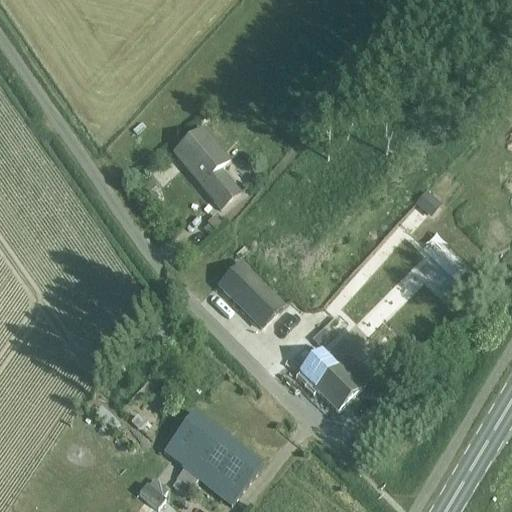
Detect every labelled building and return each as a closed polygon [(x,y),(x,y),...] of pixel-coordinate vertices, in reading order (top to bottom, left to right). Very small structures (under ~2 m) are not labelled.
[(174,158),(200,190),(221,214),(240,198),(220,174),(229,166),(203,134),(174,158)] [(284,310),(241,268),(219,290),(261,332),(284,310)] [(336,360),(346,350),(322,326),(312,336),(336,360)] [(328,360),(305,337),(298,330),(283,345),(290,352),(289,353),(312,376),(328,360)] [(339,371),(316,394),(338,417),(370,385),(351,366),(343,374),(339,371)] [(265,471),(215,433),(194,417),(164,456),(184,472),(176,483),(177,484),(172,490),(185,500),(190,494),(213,511),(232,511),(235,510),(265,471)] [(158,511),(165,504),(147,488),(139,498),(145,503),(137,511),(154,511),(155,511),(156,511),(158,511)]
